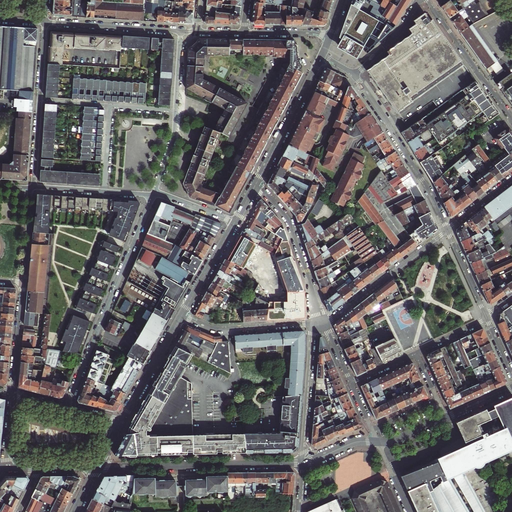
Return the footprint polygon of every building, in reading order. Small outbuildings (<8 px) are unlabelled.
[(86,18),(87,0),(72,0),(72,6),(72,12),(71,17),(81,17),(86,18)] [(87,0),(86,18),(90,18),(94,18),(94,14),(95,0),(87,0)] [(116,15),(117,3),(103,2),(102,0),(95,0),(94,14),(99,14),(108,15),(116,15)] [(147,0),(123,0),(123,3),(117,3),(116,15),(115,20),(129,21),(144,22),(144,20),(145,13),(147,0)] [(156,22),(157,22),(159,0),(147,0),(145,13),(151,14),(155,14),(155,17),(156,19),(156,20),(157,20),(156,22)] [(165,8),(166,1),(159,0),(157,22),(161,23),(164,23),(165,8)] [(321,6),(330,9),(331,7),(332,5),(332,2),(325,0),(318,0),(317,4),(318,5),(319,2),(322,3),(321,6)] [(379,4),(377,3),(369,0),(351,0),(338,37),(341,38),(339,44),(361,52),(364,45),(364,44),(370,28),(372,26),(379,28),(387,20),(383,14),(387,8),(381,5),(380,5),(379,4)] [(383,0),(382,3),(381,5),(387,8),(383,14),(387,20),(379,28),(374,33),(380,39),(380,40),(394,27),(411,0),(401,0),(397,7),(390,2),(391,0),(383,0)] [(450,0),(441,7),(460,33),(486,69),(490,66),(491,65),(467,28),(459,17),(465,13),(463,9),(469,5),(467,2),(470,0),(450,0)] [(491,65),(490,66),(493,70),(497,75),(503,71),(474,28),(502,15),(499,10),(489,16),(480,2),(476,5),(474,1),(475,0),(470,0),(467,2),(469,5),(463,9),(465,13),(459,17),(467,28),(491,65)] [(172,15),(172,8),(173,3),(173,2),(169,2),(166,1),(165,8),(164,23),(168,23),(171,23),(172,15)] [(264,4),(254,2),(254,5),(253,9),(260,10),(262,10),(263,10),(264,10),(264,4)] [(186,4),(177,3),(177,5),(179,5),(178,7),(179,8),(178,24),(182,24),(185,24),(186,12),(186,11),(186,4)] [(194,4),(186,4),(186,11),(186,12),(189,12),(190,10),(193,10),(193,7),(194,4)] [(264,10),(264,25),(273,25),(280,25),(280,13),(267,12),(268,11),(268,4),(264,4),(264,10)] [(177,5),(176,8),(172,8),(172,15),(171,23),(175,24),(178,24),(179,8),(178,7),(179,5),(177,5)] [(230,8),(230,9),(232,9),(235,9),(234,13),(236,13),(236,15),(240,15),(240,11),(241,7),(231,5),(230,8)] [(216,9),(216,7),(211,7),(206,6),(205,13),(204,22),(205,23),(206,25),(210,25),(214,25),(215,10),(216,9)] [(302,8),(292,7),(292,25),(297,25),(302,25),(306,10),(307,8),(302,8)] [(329,14),(329,12),(320,9),(316,8),(315,10),(313,9),(313,12),(312,14),(327,19),(328,17),(329,14)] [(251,22),(253,25),(258,25),(264,25),(264,10),(263,10),(263,12),(260,12),(260,10),(253,9),(251,22)] [(228,25),(230,14),(230,12),(215,10),(214,25),(221,25),(228,25)] [(306,10),(302,25),(305,25),(309,25),(312,14),(313,12),(306,10)] [(416,24),(409,29),(413,34),(397,45),(387,52),(389,56),(367,71),(374,81),(378,86),(382,91),(395,110),(397,114),(413,103),(413,102),(420,97),(417,93),(461,61),(432,19),(430,21),(424,13),(421,15),(421,14),(419,16),(417,17),(418,18),(413,21),(416,24)] [(232,15),(230,14),(228,25),(232,25),(236,25),(239,23),(240,15),(236,15),(232,15)] [(327,19),(312,14),(309,25),(323,25),(325,24),(326,22),(327,19)] [(0,89),(3,90),(6,90),(15,91),(18,91),(33,92),(36,48),(37,29),(31,29),(20,28),(0,26),(0,89)] [(93,34),(76,33),(69,33),(64,33),(64,32),(62,32),(51,31),(50,46),(49,46),(49,48),(48,49),(48,55),(48,58),(47,63),(59,64),(63,64),(63,60),(62,60),(62,51),(64,51),(64,49),(64,48),(59,47),(59,43),(70,43),(70,47),(74,47),(74,46),(79,47),(79,46),(99,47),(99,48),(109,49),(109,47),(117,48),(116,50),(120,50),(120,49),(121,49),(121,47),(122,36),(113,36),(110,36),(110,35),(102,35),(96,34),(96,35),(93,35),(93,34)] [(122,36),(121,47),(129,48),(129,38),(126,37),(126,36),(122,35),(122,36)] [(201,39),(188,51),(187,64),(186,67),(186,76),(185,84),(185,96),(221,110),(217,118),(211,128),(201,125),(198,137),(191,158),(186,172),(183,182),(183,183),(189,197),(197,200),(200,192),(201,189),(200,188),(202,183),(200,182),(216,131),(226,136),(244,99),(220,87),(220,88),(213,85),(214,84),(204,79),(205,60),(206,55),(229,56),(229,55),(230,40),(201,39)] [(372,46),(364,44),(364,45),(371,48),(369,49),(370,50),(380,40),(380,39),(372,46)] [(242,54),(243,40),(237,40),(230,40),(229,55),(231,55),(242,54)] [(295,45),(296,40),(291,40),(277,40),(265,40),(243,40),(242,54),(242,55),(283,56),(283,47),(295,47),(295,45)] [(162,42),(158,42),(157,51),(162,51),(174,52),(174,49),(174,46),(162,45),(162,42)] [(357,54),(360,55),(361,52),(339,44),(338,47),(357,54)] [(248,142),(256,146),(263,149),(264,147),(265,145),(268,139),(271,134),(274,128),(278,120),(282,114),(288,102),(292,95),(295,88),(298,83),(301,77),(303,72),(300,71),(303,66),(301,62),(299,59),(298,53),(298,52),(299,46),(295,45),(295,47),(283,47),(283,56),(282,60),(282,63),(281,69),(278,75),(276,79),(277,79),(254,127),(248,139),(246,143),(248,144),(248,142)] [(417,93),(420,97),(464,65),(461,61),(417,93)] [(47,63),(47,67),(49,67),(49,71),(58,71),(59,64),(47,63)] [(324,69),(322,74),(336,80),(335,83),(344,87),(347,78),(335,73),(329,70),(325,68),(324,69)] [(511,73),(496,84),(509,102),(511,106),(511,73)] [(321,77),(319,81),(334,87),(343,91),(344,87),(335,83),(336,80),(322,74),(321,77)] [(80,79),(73,78),(72,99),(75,99),(76,99),(77,97),(78,97),(80,79)] [(81,100),(83,100),(83,97),(85,97),(86,79),(80,79),(78,97),(78,99),(81,100)] [(106,81),(99,80),(98,98),(98,101),(101,101),(103,101),(103,99),(105,99),(106,81)] [(429,128),(439,143),(477,116),(483,125),(484,124),(499,113),(495,108),(486,95),(476,80),(462,90),(466,96),(426,124),(429,128)] [(110,81),(106,81),(105,99),(105,101),(108,101),(110,102),(110,99),(112,99),(113,82),(110,82),(110,81)] [(332,92),(334,87),(319,81),(318,84),(317,86),(332,93),(332,92)] [(143,84),(139,84),(138,101),(138,104),(141,104),(143,104),(143,101),(145,102),(146,85),(142,84),(143,84)] [(315,89),(314,91),(327,97),(330,98),(332,99),(339,102),(341,97),(332,93),(317,86),(315,89)] [(355,101),(359,98),(351,86),(349,86),(348,86),(345,96),(353,99),(355,101)] [(332,93),(341,97),(342,94),(343,91),(334,87),(332,92),(332,93)] [(33,92),(18,91),(18,99),(13,99),(13,107),(16,107),(16,111),(19,111),(32,112),(32,108),(33,96),(33,92)] [(326,99),(327,97),(314,91),(312,96),(311,99),(326,105),(327,106),(329,100),(326,99)] [(353,99),(345,96),(343,101),(341,107),(355,112),(358,105),(355,101),(353,99)] [(359,98),(355,101),(358,105),(355,112),(356,113),(365,106),(363,103),(359,98)] [(288,145),(308,155),(322,126),(316,124),(326,105),(311,99),(297,126),(290,140),(288,145)] [(339,102),(332,99),(331,101),(329,100),(327,106),(336,110),(338,106),(339,102)] [(356,113),(355,112),(353,118),(352,121),(354,121),(355,118),(358,122),(370,113),(368,109),(365,106),(356,113)] [(85,107),(85,110),(84,110),(84,113),(85,114),(102,115),(104,115),(105,112),(105,110),(102,110),(102,108),(85,107)] [(346,116),(353,118),(355,112),(341,107),(339,113),(336,120),(343,124),(346,116)] [(32,112),(19,111),(18,119),(16,118),(13,151),(29,152),(29,145),(30,132),(30,129),(31,122),(31,118),(32,112)] [(371,114),(370,113),(358,122),(356,123),(352,128),(343,124),(336,120),(333,128),(336,129),(336,128),(349,135),(352,136),(361,133),(367,142),(383,132),(379,125),(376,122),(375,119),(374,118),(371,114)] [(410,127),(401,133),(402,135),(406,141),(407,142),(417,136),(429,128),(426,124),(422,119),(418,122),(421,127),(413,132),(410,127)] [(101,128),(84,127),(84,130),(83,130),(82,133),(84,133),(100,135),(103,135),(103,133),(103,130),(101,130),(101,128)] [(349,135),(336,128),(336,129),(326,149),(328,150),(325,156),(326,157),(322,165),(331,169),(349,135)] [(496,160),(493,163),(502,177),(505,175),(506,174),(507,175),(511,170),(511,131),(509,128),(505,131),(509,136),(498,144),(502,149),(506,153),(496,160)] [(494,139),(498,144),(509,136),(505,131),(505,130),(497,135),(498,136),(494,139)] [(374,142),(376,145),(387,138),(385,135),(383,132),(367,142),(364,144),(368,150),(372,148),(370,144),(374,142)] [(100,135),(84,133),(83,137),(82,137),(82,140),(83,140),(100,141),(102,141),(103,139),(103,137),(100,136),(100,135)] [(417,136),(407,142),(409,145),(410,147),(412,149),(413,152),(423,146),(417,136)] [(379,152),(381,151),(391,144),(389,142),(387,138),(376,145),(372,148),(368,150),(370,153),(377,148),(379,152)] [(248,142),(248,144),(246,143),(243,142),(239,150),(231,165),(232,165),(243,170),(250,173),(251,170),(254,166),(256,162),(256,161),(259,155),(263,149),(256,146),(248,142)] [(391,144),(381,151),(383,154),(374,159),(372,156),(369,158),(374,164),(395,151),(393,148),(391,144)] [(423,146),(413,152),(415,154),(417,157),(430,149),(426,144),(423,146)] [(482,149),(479,144),(473,149),(473,150),(475,148),(478,152),(482,149)] [(318,160),(308,155),(288,145),(287,147),(283,154),(281,157),(292,162),(295,156),(307,163),(306,165),(310,166),(307,171),(313,174),(315,168),(318,160)] [(418,160),(420,162),(433,154),(434,153),(431,148),(430,149),(417,157),(418,160)] [(482,149),(478,152),(485,161),(488,164),(491,168),(488,171),(497,182),(500,180),(503,178),(502,177),(493,163),(482,149)] [(29,152),(13,151),(13,154),(14,155),(14,161),(13,161),(11,166),(6,165),(6,164),(0,163),(0,178),(5,179),(27,181),(28,164),(29,152)] [(360,163),(363,156),(352,151),(329,199),(342,205),(362,164),(360,163)] [(395,151),(374,164),(377,166),(380,170),(385,167),(399,158),(397,155),(395,151)] [(475,151),(468,156),(474,165),(478,162),(480,165),(483,163),(475,151)] [(99,154),(82,153),(82,157),(81,156),(80,160),(82,160),(101,161),(101,159),(101,156),(99,156),(99,154)] [(436,158),(433,154),(420,162),(423,167),(429,177),(433,183),(441,176),(444,173),(446,171),(437,158),(436,158)] [(464,178),(465,180),(478,197),(481,195),(484,192),(477,182),(474,185),(472,182),(471,183),(468,179),(472,176),(471,174),(477,169),(474,165),(468,156),(466,154),(454,164),(459,171),(464,178)] [(43,157),(41,157),(41,161),(39,181),(45,182),(51,182),(56,182),(63,183),(69,183),(74,184),(80,184),(86,185),(92,185),(100,186),(100,174),(51,170),(52,158),(43,157)] [(278,163),(277,165),(286,170),(290,172),(298,176),(304,180),(311,183),(312,181),(313,175),(313,174),(307,171),(292,162),(281,157),(281,158),(278,163)] [(391,167),(393,170),(403,164),(401,161),(399,158),(385,167),(387,170),(391,167)] [(486,173),(482,176),(490,187),(493,185),(497,182),(488,171),(483,163),(480,165),(486,173)] [(403,164),(393,170),(389,172),(392,176),(387,180),(388,182),(407,170),(405,167),(403,164)] [(222,191),(227,193),(237,198),(239,193),(243,186),(247,179),(250,173),(243,170),(232,165),(232,167),(224,180),(218,190),(222,191)] [(285,171),(286,170),(277,165),(277,166),(275,170),(272,174),(286,181),(288,177),(289,175),(289,173),(285,171)] [(388,182),(387,180),(384,175),(380,170),(370,184),(383,201),(406,190),(416,185),(411,177),(407,170),(388,182)] [(319,182),(324,178),(320,173),(315,178),(318,180),(319,182)] [(490,187),(482,176),(480,173),(477,175),(479,178),(478,179),(476,177),(474,178),(477,182),(484,192),(487,190),(490,187)] [(270,179),(281,185),(282,182),(285,183),(283,186),(285,187),(288,182),(286,181),(272,174),(271,176),(270,178),(270,179)] [(478,197),(465,180),(464,178),(461,180),(456,174),(453,176),(454,177),(456,180),(457,182),(460,185),(461,187),(462,189),(463,190),(465,193),(472,202),(475,200),(478,197)] [(437,190),(440,196),(457,182),(456,180),(451,183),(449,181),(454,177),(453,176),(447,180),(445,182),(441,176),(433,183),(437,190)] [(324,188),(325,187),(328,181),(324,178),(319,182),(322,185),(324,188)] [(281,185),(270,179),(269,181),(267,184),(277,196),(282,191),(284,189),(285,187),(283,186),(281,185)] [(292,186),(295,189),(296,191),(297,192),(300,195),(301,195),(302,195),(304,197),(306,198),(306,197),(308,193),(308,192),(300,188),(293,185),(288,182),(285,187),(284,189),(282,191),(277,196),(279,198),(292,186)] [(442,201),(443,203),(454,194),(460,190),(459,189),(457,189),(456,190),(455,188),(460,185),(457,182),(440,196),(440,197),(442,201)] [(308,192),(310,188),(302,184),(300,188),(308,192)] [(383,201),(370,184),(368,188),(380,203),(383,201)] [(420,191),(416,185),(406,190),(409,196),(420,191)] [(291,192),(295,189),(292,186),(279,198),(281,200),(283,202),(291,195),(289,192),(291,192)] [(511,186),(511,187),(484,208),(492,218),(493,220),(511,205),(511,186)] [(472,202),(465,193),(463,195),(460,190),(454,194),(457,198),(458,200),(464,208),(465,207),(470,203),(472,202)] [(227,193),(222,191),(221,193),(211,191),(210,195),(215,197),(232,206),(234,203),(236,199),(237,198),(227,193)] [(393,215),(424,199),(421,192),(420,191),(409,196),(387,207),(393,215)] [(294,198),(291,195),(283,202),(285,204),(287,207),(295,199),(300,195),(297,192),(294,195),(294,198)] [(210,195),(204,193),(201,201),(206,203),(210,195)] [(35,216),(34,232),(46,233),(50,234),(51,224),(52,208),(111,212),(104,230),(110,232),(108,235),(126,242),(134,220),(137,210),(140,204),(138,201),(124,200),(115,199),(106,199),(99,198),(92,198),(85,197),(79,197),(71,196),(64,196),(58,195),(39,194),(37,196),(36,214),(36,216),(35,216)] [(363,194),(357,202),(375,225),(376,224),(385,235),(396,249),(404,244),(408,241),(407,239),(401,243),(384,221),(363,194)] [(454,199),(457,198),(454,194),(443,203),(449,217),(451,217),(464,208),(458,200),(456,202),(454,199)] [(215,197),(210,195),(206,203),(208,204),(211,205),(215,197)] [(211,205),(218,208),(229,212),(231,209),(232,206),(215,197),(211,205)] [(300,211),(301,209),(303,206),(304,202),(306,198),(304,197),(300,204),(299,204),(291,211),(293,214),(295,216),(299,214),(300,211)] [(298,203),(295,199),(287,207),(289,209),(291,211),(299,204),(298,203)] [(427,204),(424,199),(393,215),(401,225),(407,222),(409,221),(405,215),(415,210),(419,217),(429,211),(430,211),(427,204)] [(267,207),(261,200),(258,200),(256,203),(254,207),(256,208),(263,213),(266,211),(265,209),(267,207)] [(323,203),(318,200),(311,212),(316,215),(323,203)] [(148,233),(166,241),(174,217),(172,217),(174,208),(174,207),(175,207),(161,202),(158,210),(148,233)] [(174,217),(166,241),(176,245),(179,247),(186,251),(188,247),(189,247),(191,242),(194,237),(196,233),(189,229),(196,214),(195,214),(194,217),(190,215),(178,210),(174,208),(172,217),(174,217)] [(252,215),(251,217),(262,223),(265,215),(263,213),(256,208),(254,211),(252,215)] [(492,218),(484,208),(481,210),(478,213),(487,225),(493,220),(492,218)] [(272,212),(269,210),(268,211),(267,210),(266,211),(263,213),(265,215),(268,218),(269,219),(271,218),(274,215),(272,212)] [(296,220),(297,222),(301,222),(305,214),(300,211),(299,214),(295,216),(296,220)] [(418,217),(422,225),(419,227),(427,238),(431,235),(437,230),(438,228),(432,216),(429,211),(419,217),(418,217)] [(349,214),(349,213),(344,216),(347,221),(352,218),(349,214)] [(474,216),(470,219),(481,233),(483,236),(485,238),(487,241),(489,244),(492,247),(495,245),(490,238),(492,237),(487,231),(492,227),(495,230),(497,231),(500,229),(497,225),(494,222),(488,226),(487,225),(478,213),(474,216)] [(199,235),(201,231),(206,218),(196,214),(189,229),(196,233),(199,235)] [(271,218),(269,219),(279,227),(283,228),(282,223),(279,220),(274,215),(271,218)] [(511,218),(510,215),(497,225),(500,229),(511,220),(511,218)] [(261,224),(262,223),(251,217),(249,221),(249,222),(255,225),(255,224),(265,229),(266,228),(265,227),(261,224)] [(201,231),(214,238),(219,229),(221,226),(221,224),(221,223),(206,218),(201,231)] [(265,222),(267,223),(265,227),(266,228),(272,232),(282,240),(280,243),(288,240),(285,233),(283,228),(279,227),(269,219),(268,218),(265,222)] [(314,229),(307,219),(304,223),(298,225),(302,236),(305,244),(317,235),(321,232),(323,231),(319,226),(318,226),(314,229)] [(335,222),(339,227),(343,224),(340,219),(335,222)] [(459,238),(460,242),(481,233),(470,219),(468,220),(466,222),(468,225),(473,231),(475,230),(476,232),(475,233),(470,234),(468,228),(469,228),(467,225),(465,223),(456,229),(456,232),(459,238)] [(245,227),(251,231),(251,230),(263,237),(265,234),(262,232),(263,230),(255,225),(249,222),(247,224),(247,225),(245,227)] [(334,231),(339,227),(335,222),(331,226),(334,231)] [(350,264),(353,269),(363,262),(368,259),(370,257),(372,256),(376,253),(358,226),(345,236),(360,258),(350,264)] [(251,230),(251,231),(245,227),(244,230),(243,232),(250,235),(250,236),(255,238),(263,242),(266,239),(263,237),(251,230)] [(419,227),(414,231),(422,241),(425,239),(427,238),(419,227)] [(329,234),(326,229),(323,231),(321,232),(325,237),(329,234)] [(201,236),(199,240),(210,246),(212,243),(214,238),(201,231),(199,235),(201,236)] [(422,241),(414,231),(409,235),(411,238),(417,245),(419,244),(422,241)] [(33,238),(32,243),(45,244),(45,239),(46,233),(34,232),(33,238)] [(242,234),(241,236),(257,245),(274,254),(276,250),(263,242),(255,238),(250,236),(250,235),(243,232),(242,234)] [(282,240),(272,232),(267,239),(279,246),(280,243),(282,240)] [(325,237),(321,232),(317,235),(319,238),(320,240),(325,237)] [(162,256),(168,259),(176,245),(166,241),(148,233),(145,241),(142,247),(155,253),(162,256)] [(462,245),(463,248),(479,241),(479,240),(477,239),(477,240),(476,239),(481,237),(483,236),(481,233),(460,242),(462,245)] [(314,245),(316,244),(315,241),(319,238),(317,235),(305,244),(306,247),(307,250),(314,245)] [(396,249),(385,235),(384,236),(388,240),(387,241),(389,243),(385,245),(389,251),(397,261),(400,259),(402,257),(396,249)] [(243,268),(257,245),(241,236),(236,244),(227,260),(239,266),(242,267),(243,268)] [(209,248),(210,246),(199,240),(194,237),(191,242),(207,251),(209,248)] [(313,269),(314,271),(325,266),(324,263),(328,261),(327,260),(325,257),(330,253),(332,256),(335,261),(338,260),(351,252),(342,238),(327,249),(323,252),(311,261),(312,264),(313,269)] [(411,238),(409,240),(408,241),(404,244),(409,251),(414,248),(417,245),(411,238)] [(479,241),(463,248),(464,251),(466,254),(477,249),(475,245),(477,244),(478,243),(480,242),(481,244),(487,241),(485,238),(482,239),(479,241)] [(120,248),(100,239),(72,305),(74,306),(73,307),(79,310),(80,308),(93,314),(120,248)] [(274,255),(286,291),(286,300),(269,302),(268,303),(267,309),(266,321),(278,320),(304,318),(304,294),(304,287),(290,247),(289,245),(288,240),(280,243),(279,246),(276,250),(274,254),(274,255)] [(191,242),(189,247),(205,255),(206,253),(207,251),(191,242)] [(45,244),(32,243),(29,272),(27,292),(25,312),(39,313),(42,313),(49,244),(45,244)] [(409,251),(404,244),(396,249),(402,257),(406,254),(409,251)] [(481,254),(479,249),(477,249),(466,254),(468,259),(470,263),(492,253),(495,252),(492,247),(489,244),(483,246),(484,248),(486,247),(488,251),(481,254)] [(181,260),(182,257),(186,251),(179,247),(176,245),(168,259),(178,264),(181,260)] [(378,245),(377,246),(391,265),(394,263),(397,261),(389,251),(385,254),(378,245)] [(391,265),(377,246),(376,247),(381,253),(378,256),(381,260),(387,269),(389,267),(391,265)] [(496,266),(500,264),(504,262),(509,260),(511,258),(511,257),(509,253),(504,246),(495,252),(492,253),(494,257),(487,261),(485,260),(482,261),(482,263),(484,265),(492,262),(494,261),(496,266)] [(204,257),(205,255),(189,247),(188,247),(186,251),(202,260),(204,257)] [(311,261),(323,252),(321,250),(318,251),(316,247),(308,253),(309,257),(311,261)] [(181,260),(178,264),(194,274),(199,266),(202,260),(186,251),(182,257),(181,260)] [(494,257),(492,253),(470,263),(472,267),(482,263),(482,261),(485,260),(487,261),(494,257)] [(171,277),(170,279),(181,285),(185,279),(190,282),(194,274),(178,264),(168,259),(162,256),(162,257),(157,264),(155,269),(171,277)] [(381,273),(375,264),(372,260),(370,257),(368,259),(372,266),(369,268),(368,266),(366,267),(368,269),(374,278),(378,276),(381,273)] [(223,261),(222,264),(237,272),(250,279),(253,273),(243,268),(242,267),(240,270),(238,269),(239,266),(227,260),(225,259),(223,261)] [(328,265),(325,266),(314,271),(316,276),(317,280),(333,273),(331,268),(340,263),(338,260),(335,261),(328,265)] [(381,260),(375,264),(381,273),(384,271),(387,269),(381,260)] [(492,262),(484,265),(473,270),(474,273),(475,275),(486,270),(490,268),(494,266),(492,262)] [(235,275),(237,272),(222,264),(220,267),(219,270),(234,278),(242,282),(243,280),(239,278),(239,277),(235,275)] [(495,266),(494,266),(490,268),(493,273),(490,275),(491,276),(495,274),(498,273),(495,266)] [(358,276),(360,274),(356,267),(353,269),(349,271),(352,276),(350,278),(359,290),(362,287),(365,285),(358,276)] [(339,269),(333,273),(317,280),(319,285),(320,289),(330,283),(334,281),(331,277),(340,271),(339,269)] [(374,278),(368,269),(360,274),(358,276),(365,285),(367,284),(373,279),(374,278)] [(216,275),(230,283),(231,280),(233,280),(234,278),(219,270),(218,272),(216,275)] [(486,270),(475,275),(477,280),(479,284),(480,285),(490,280),(491,280),(491,279),(489,277),(486,270)] [(167,286),(159,301),(175,309),(180,299),(190,282),(185,279),(181,285),(170,279),(163,275),(162,278),(165,280),(163,283),(167,286)] [(242,289),(230,283),(216,275),(214,278),(212,281),(227,289),(228,286),(241,292),(242,289)] [(359,290),(350,278),(348,280),(346,278),(344,280),(345,282),(354,294),(357,292),(359,290)] [(379,289),(374,293),(381,309),(382,310),(403,300),(393,278),(385,284),(379,289)] [(497,285),(499,287),(504,295),(507,293),(510,291),(505,285),(501,278),(495,282),(497,285)] [(354,294),(345,282),(339,286),(335,280),(334,281),(330,283),(336,292),(344,302),(350,297),(354,294)] [(491,284),(490,280),(480,285),(481,288),(483,292),(490,289),(494,287),(495,286),(497,285),(495,282),(491,284)] [(215,290),(217,290),(218,289),(220,290),(222,291),(225,292),(226,293),(227,291),(228,291),(229,290),(227,289),(212,281),(210,286),(209,287),(215,290)] [(330,283),(320,289),(322,295),(324,300),(327,299),(328,298),(336,292),(330,283)] [(246,291),(252,295),(255,289),(249,286),(246,291)] [(217,290),(215,290),(209,287),(208,289),(206,291),(221,300),(225,292),(222,291),(220,290),(218,289),(217,290)] [(504,295),(499,287),(495,290),(494,291),(500,299),(502,297),(504,295)] [(500,299),(494,291),(491,293),(490,289),(483,292),(488,304),(490,305),(491,305),(500,299)] [(207,305),(211,307),(215,301),(221,304),(223,301),(221,300),(206,291),(204,296),(201,301),(207,305)] [(328,298),(327,299),(333,310),(341,304),(344,302),(336,292),(328,298)] [(381,309),(374,293),(370,296),(366,299),(373,308),(374,307),(377,310),(379,309),(380,310),(381,309)] [(258,321),(257,309),(259,304),(260,299),(257,297),(253,307),(253,306),(249,306),(250,322),(258,321)] [(250,322),(249,306),(249,301),(243,298),(241,301),(241,302),(241,304),(245,304),(246,310),(242,311),(242,319),(243,322),(250,322)] [(130,302),(125,299),(120,309),(125,312),(130,302)] [(258,321),(266,321),(267,309),(268,303),(260,299),(259,304),(262,304),(262,309),(257,309),(258,321)] [(333,310),(327,299),(324,300),(326,304),(328,311),(329,312),(331,312),(333,310)] [(363,301),(360,304),(367,313),(370,317),(376,313),(373,308),(366,299),(363,301)] [(155,307),(152,313),(147,321),(140,334),(133,346),(127,357),(130,358),(143,364),(146,360),(148,356),(148,355),(150,352),(153,347),(156,342),(165,326),(169,319),(172,313),(174,309),(159,301),(158,302),(160,303),(162,306),(163,307),(162,309),(160,308),(160,309),(155,307)] [(205,309),(207,305),(201,301),(199,301),(197,305),(195,309),(203,313),(205,310),(205,309)] [(362,317),(367,313),(360,304),(356,306),(353,309),(361,324),(363,329),(367,327),(362,317)] [(511,325),(511,304),(509,307),(502,312),(511,324),(511,325)] [(0,312),(14,314),(14,312),(14,308),(0,306),(0,312)] [(194,311),(192,314),(202,318),(203,313),(195,309),(194,311)] [(351,311),(348,313),(355,327),(361,324),(353,309),(351,311)] [(142,317),(147,321),(152,313),(146,310),(142,317)] [(203,313),(202,318),(207,321),(209,321),(211,316),(204,314),(206,310),(205,310),(203,313)] [(14,314),(0,312),(0,317),(2,318),(2,319),(13,320),(13,318),(14,314)] [(24,326),(38,327),(38,324),(38,319),(39,313),(25,312),(25,314),(24,326)] [(502,312),(501,313),(509,324),(511,324),(502,312)] [(346,315),(343,317),(349,329),(352,328),(355,327),(348,313),(346,315)] [(376,313),(370,317),(375,324),(382,320),(378,315),(376,313)] [(509,324),(501,313),(500,320),(499,323),(497,324),(500,331),(509,324)] [(65,344),(62,351),(75,353),(77,353),(80,344),(81,344),(83,338),(86,330),(90,322),(72,314),(60,342),(65,344)] [(349,329),(343,317),(335,323),(335,324),(334,326),(338,335),(348,330),(349,329)] [(110,320),(109,322),(122,328),(124,324),(110,318),(110,320)] [(108,324),(107,326),(120,332),(121,330),(122,328),(109,322),(108,324)] [(132,326),(125,322),(124,324),(122,328),(121,330),(125,332),(132,326)] [(0,330),(12,332),(12,329),(12,326),(0,324),(0,330)] [(511,337),(511,328),(509,324),(500,331),(502,333),(504,340),(506,342),(511,337)] [(186,328),(185,330),(190,333),(198,337),(200,331),(197,330),(194,328),(188,325),(186,328)] [(106,328),(105,330),(118,336),(120,332),(107,326),(106,328)] [(360,331),(359,331),(363,340),(367,339),(369,338),(368,334),(369,333),(367,327),(363,329),(360,331)] [(340,340),(355,333),(357,332),(355,328),(349,332),(348,330),(338,335),(339,337),(340,340)] [(470,343),(471,343),(474,342),(474,341),(475,341),(476,342),(487,337),(485,333),(484,329),(482,329),(470,335),(467,336),(470,343)] [(198,337),(190,333),(185,330),(183,334),(180,338),(179,341),(176,346),(193,354),(231,374),(228,342),(222,342),(218,342),(216,346),(212,344),(204,340),(198,337)] [(204,340),(207,334),(204,332),(200,331),(198,337),(204,340)] [(290,395),(300,394),(301,394),(302,384),(303,370),(304,361),(305,348),(305,340),(304,332),(303,331),(270,333),(247,335),(235,336),(236,353),(253,352),(252,348),(267,347),(267,351),(277,350),(277,346),(286,345),(288,377),(284,378),(285,388),(289,387),(290,395)] [(342,344),(344,349),(359,342),(363,340),(359,331),(357,332),(355,333),(340,340),(342,344)] [(22,339),(22,346),(35,347),(37,336),(36,336),(29,335),(26,335),(23,334),(22,339)] [(204,340),(212,344),(213,341),(214,341),(214,337),(211,336),(207,334),(204,340)] [(11,338),(0,336),(0,343),(10,345),(11,342),(11,338)] [(219,337),(214,337),(214,341),(213,341),(212,344),(216,346),(218,342),(222,342),(222,336),(219,337)] [(464,338),(460,340),(466,353),(469,352),(471,351),(471,350),(471,347),(471,343),(470,343),(467,336),(464,338)] [(376,348),(383,363),(393,358),(403,354),(395,337),(375,346),(376,348)] [(487,337),(476,342),(477,345),(475,345),(471,347),(471,350),(471,351),(477,349),(490,343),(488,340),(487,337)] [(372,350),(367,339),(363,340),(366,347),(368,350),(370,354),(376,367),(380,365),(383,363),(376,348),(372,350)] [(464,368),(471,365),(469,361),(466,353),(460,340),(456,341),(453,343),(464,368)] [(345,352),(347,356),(362,349),(364,348),(363,345),(361,346),(359,342),(344,349),(345,352)] [(491,346),(490,343),(477,349),(478,352),(476,353),(478,356),(480,356),(493,350),(491,346)] [(319,345),(318,355),(329,352),(327,348),(326,344),(319,345)] [(132,433),(134,444),(137,455),(140,454),(149,454),(157,454),(161,454),(176,454),(181,454),(187,454),(187,451),(193,451),(193,447),(195,447),(195,452),(200,452),(204,452),(206,452),(217,452),(220,452),(220,450),(223,449),(223,450),(224,450),(224,452),(226,452),(228,452),(237,452),(244,452),(243,433),(233,434),(206,434),(204,434),(194,434),(178,434),(148,434),(148,430),(182,376),(183,373),(190,360),(193,354),(176,346),(174,350),(168,360),(166,363),(163,369),(147,397),(132,422),(126,434),(132,433)] [(21,352),(21,354),(33,356),(33,352),(40,352),(40,349),(22,347),(21,352)] [(461,385),(464,384),(466,383),(460,370),(456,372),(444,347),(440,349),(444,358),(447,366),(448,367),(449,370),(450,372),(453,379),(454,381),(455,383),(456,385),(457,387),(461,385)] [(48,349),(46,357),(44,364),(44,365),(50,367),(50,366),(56,368),(60,351),(48,349)] [(349,359),(350,363),(364,357),(364,356),(365,356),(362,349),(347,356),(349,359)] [(426,357),(430,365),(444,358),(440,349),(434,352),(427,355),(426,357)] [(98,382),(109,355),(97,350),(86,378),(87,378),(95,381),(98,382)] [(493,350),(480,356),(484,365),(497,359),(495,355),(493,350)] [(318,355),(318,364),(324,365),(324,361),(326,361),(327,364),(333,361),(331,357),(329,352),(318,355)] [(33,356),(21,354),(20,358),(20,362),(34,363),(34,359),(36,360),(41,361),(40,364),(44,364),(46,357),(41,357),(33,356)] [(376,367),(370,354),(365,356),(364,356),(365,358),(366,361),(367,362),(370,369),(373,368),(376,367)] [(352,366),(353,368),(367,362),(366,361),(365,358),(364,356),(364,357),(350,363),(352,366)] [(140,370),(143,364),(130,358),(112,388),(118,392),(120,390),(126,394),(129,389),(134,380),(140,370)] [(431,368),(433,372),(447,366),(444,358),(430,365),(431,368)] [(488,366),(490,371),(500,366),(499,363),(497,359),(484,365),(485,366),(486,366),(488,366)] [(328,370),(335,366),(334,364),(333,361),(327,364),(325,365),(326,370),(328,370)] [(34,363),(20,362),(20,364),(19,374),(25,375),(25,371),(27,371),(27,370),(30,370),(32,370),(37,371),(43,372),(44,365),(44,364),(40,364),(34,363)] [(367,362),(353,368),(354,372),(356,376),(370,369),(367,362)] [(409,377),(417,373),(417,371),(413,364),(410,363),(407,364),(403,366),(408,378),(409,377)] [(324,365),(318,364),(317,370),(317,377),(326,378),(328,378),(327,376),(327,375),(326,370),(325,365),(324,365)] [(40,381),(37,392),(43,394),(49,395),(52,383),(44,381),(44,379),(46,374),(47,374),(48,373),(49,373),(50,367),(44,365),(43,372),(40,381)] [(337,369),(335,366),(328,370),(329,374),(327,375),(327,376),(329,375),(337,371),(337,369)] [(380,377),(377,379),(382,390),(386,388),(388,394),(391,392),(393,391),(392,390),(391,390),(390,390),(389,387),(392,386),(394,390),(394,391),(398,389),(399,389),(399,388),(397,387),(397,388),(395,384),(407,378),(408,378),(403,366),(400,368),(393,371),(386,374),(380,377)] [(435,376),(436,378),(450,372),(449,370),(445,371),(444,369),(448,367),(447,366),(433,372),(435,376)] [(500,366),(490,371),(489,371),(490,375),(493,373),(494,375),(502,371),(501,369),(500,366)] [(478,367),(473,370),(476,377),(481,374),(478,367)] [(22,388),(27,390),(32,370),(30,370),(27,370),(27,371),(25,371),(25,375),(19,374),(17,386),(18,387),(22,388)] [(32,391),(37,392),(40,381),(34,380),(37,371),(32,370),(27,390),(32,391)] [(339,375),(337,371),(329,375),(331,379),(328,380),(329,382),(340,377),(339,375)] [(505,376),(502,371),(494,375),(493,376),(491,377),(492,378),(496,388),(506,384),(507,381),(505,376)] [(450,372),(436,378),(437,381),(439,385),(449,381),(451,380),(453,379),(450,372)] [(492,390),(496,388),(492,378),(489,380),(486,372),(482,374),(490,391),(492,390)] [(411,383),(420,379),(417,373),(409,377),(410,380),(411,383)] [(49,395),(54,396),(57,384),(58,380),(58,379),(59,380),(60,375),(54,374),(52,383),(49,395)] [(487,393),(490,391),(482,374),(481,374),(476,377),(479,382),(479,381),(481,380),(482,382),(479,383),(484,394),(487,393)] [(193,386),(192,382),(182,376),(148,430),(148,434),(178,434),(194,434),(193,397),(193,386)] [(340,377),(329,382),(327,383),(328,389),(329,388),(333,387),(342,383),(341,380),(340,377)] [(93,387),(95,381),(87,378),(86,378),(85,381),(84,383),(93,387)] [(57,384),(54,396),(56,397),(60,398),(62,396),(68,382),(59,380),(58,379),(58,380),(59,381),(58,381),(59,383),(61,383),(61,385),(57,384)] [(377,392),(379,397),(380,398),(384,396),(384,395),(383,394),(382,390),(377,379),(373,381),(369,383),(372,390),(374,393),(377,392)] [(405,386),(413,403),(417,401),(421,399),(415,385),(422,382),(420,379),(411,383),(405,386)] [(440,388),(442,392),(452,387),(456,385),(455,383),(451,384),(449,381),(439,385),(440,388)] [(428,396),(422,382),(415,385),(421,399),(424,398),(428,396)] [(93,387),(84,383),(83,386),(82,389),(91,392),(93,387)] [(331,394),(335,392),(345,388),(344,386),(342,383),(333,387),(334,389),(328,391),(329,395),(331,394)] [(362,389),(364,393),(372,390),(369,383),(361,386),(362,389)] [(479,383),(467,388),(472,399),(479,396),(484,394),(479,383)] [(109,397),(121,403),(125,397),(126,394),(120,390),(118,392),(112,388),(103,384),(99,390),(99,391),(103,393),(109,397)] [(463,390),(461,385),(457,387),(459,393),(464,403),(465,402),(472,399),(467,388),(463,390)] [(398,389),(406,406),(409,405),(413,403),(405,386),(404,386),(400,388),(399,389),(398,389)] [(452,387),(442,392),(444,395),(445,399),(450,397),(453,395),(455,394),(452,387)] [(330,401),(333,400),(347,393),(346,391),(345,388),(335,392),(336,394),(332,396),(331,394),(329,395),(329,396),(330,401)] [(79,403),(88,405),(94,393),(91,392),(82,389),(78,400),(78,401),(79,403)] [(391,392),(398,410),(402,408),(406,406),(398,389),(394,391),(393,391),(391,392)] [(367,400),(375,396),(374,393),(372,390),(364,393),(365,397),(367,400)] [(97,402),(103,393),(99,391),(97,393),(95,392),(94,393),(88,405),(92,406),(95,407),(98,402),(97,402)] [(395,411),(398,410),(391,392),(388,394),(385,395),(384,395),(384,396),(391,413),(395,411)] [(99,407),(102,408),(109,397),(103,393),(97,402),(98,402),(95,407),(99,407)] [(333,400),(336,407),(350,400),(349,397),(347,393),(333,400)] [(450,409),(464,403),(459,393),(455,394),(453,395),(454,398),(451,399),(450,397),(445,399),(448,404),(450,409)] [(243,433),(244,452),(247,451),(261,451),(271,451),(279,451),(291,450),(292,450),(294,450),(295,449),(296,448),(296,447),(296,441),(297,430),(298,414),(299,403),(299,400),(300,394),(290,395),(285,396),(284,400),(282,399),(279,432),(243,433)] [(368,403),(370,406),(377,403),(378,403),(376,398),(375,396),(367,400),(368,403)] [(377,397),(376,398),(378,403),(379,406),(384,416),(388,414),(391,413),(384,396),(380,398),(379,397),(377,397)] [(121,403),(109,397),(102,408),(114,411),(117,410),(119,407),(121,403)] [(511,397),(493,406),(490,407),(486,409),(456,422),(466,445),(467,448),(446,460),(445,459),(439,461),(447,479),(451,478),(455,476),(457,475),(456,471),(457,471),(474,463),(474,462),(476,466),(509,451),(508,447),(511,444),(511,397)] [(338,414),(353,407),(352,404),(350,400),(336,407),(334,408),(332,408),(335,415),(336,414),(338,414)] [(378,405),(377,403),(370,406),(376,420),(380,418),(384,416),(379,406),(377,407),(376,406),(378,405)] [(314,416),(332,408),(332,407),(331,405),(329,406),(324,408),(322,404),(321,405),(314,408),(314,412),(314,416)] [(355,411),(353,407),(338,414),(338,416),(340,419),(341,421),(349,418),(357,414),(355,411)] [(335,415),(332,408),(314,416),(313,420),(313,424),(318,422),(321,421),(323,420),(324,420),(326,419),(330,417),(334,416),(335,415)] [(334,416),(335,419),(332,421),(339,436),(343,434),(346,433),(341,421),(340,419),(338,416),(338,414),(336,414),(335,415),(334,416)] [(362,426),(357,414),(349,418),(354,430),(358,428),(362,426)] [(331,426),(328,428),(333,439),(336,438),(339,436),(332,421),(335,419),(334,416),(330,417),(331,419),(327,421),(329,424),(331,426)] [(354,430),(349,418),(341,421),(346,433),(350,431),(354,430)] [(315,447),(327,442),(322,431),(320,432),(321,436),(320,436),(320,435),(317,436),(318,433),(318,428),(320,427),(319,425),(318,422),(313,424),(312,433),(311,445),(315,447)] [(322,431),(327,442),(330,440),(333,439),(328,428),(325,429),(325,426),(323,423),(319,425),(320,427),(322,431)] [(123,439),(118,449),(115,455),(125,455),(137,455),(134,444),(132,433),(126,434),(123,439)] [(416,511),(470,511),(451,478),(447,479),(439,461),(413,471),(405,474),(401,476),(416,511)] [(470,511),(480,511),(457,471),(456,471),(457,475),(455,476),(451,478),(470,511)] [(294,472),(274,472),(274,486),(276,486),(276,483),(286,482),(286,481),(294,482),(295,478),(295,474),(294,473),(294,472)] [(235,473),(228,473),(228,476),(228,486),(245,486),(245,479),(243,479),(243,473),(235,473)] [(255,487),(255,473),(252,473),(248,473),(248,480),(250,480),(250,489),(252,489),(252,493),(248,493),(248,489),(245,489),(245,497),(255,497),(255,490),(255,487)] [(263,473),(260,473),(260,478),(262,478),(262,483),(263,483),(263,485),(265,485),(265,486),(266,486),(266,483),(268,483),(268,473),(266,473),(263,473)] [(134,475),(129,475),(103,476),(100,483),(96,491),(108,497),(111,499),(114,500),(119,490),(124,493),(131,497),(134,475)] [(7,493),(8,494),(17,477),(10,477),(5,476),(4,478),(0,482),(0,486),(6,492),(7,493)] [(50,482),(56,485),(61,488),(67,476),(59,477),(50,477),(50,482)] [(70,476),(67,476),(61,488),(64,489),(67,483),(69,484),(66,490),(73,493),(77,486),(80,480),(79,479),(74,476),(70,476)] [(206,476),(206,479),(186,480),(187,496),(207,495),(207,492),(228,492),(228,486),(228,476),(222,476),(208,476),(206,476)] [(29,480),(27,477),(25,477),(20,477),(17,477),(8,494),(13,496),(17,490),(20,492),(18,494),(21,495),(29,480)] [(38,483),(48,488),(48,489),(52,491),(51,492),(52,493),(54,490),(55,488),(56,485),(50,482),(50,477),(43,477),(42,477),(41,477),(39,480),(38,483)] [(134,487),(136,489),(134,493),(155,493),(155,496),(176,496),(176,480),(156,480),(156,477),(154,477),(146,478),(145,483),(141,483),(142,478),(136,478),(134,487)] [(356,490),(353,491),(352,494),(351,498),(357,511),(369,511),(365,502),(367,497),(377,493),(382,495),(389,511),(400,511),(399,509),(398,507),(396,502),(395,500),(392,494),(392,492),(387,482),(383,481),(379,479),(376,481),(359,489),(356,490)] [(48,488),(38,483),(38,484),(37,485),(36,487),(35,489),(42,492),(51,496),(52,493),(51,492),(52,491),(48,489),(48,488)] [(72,496),(73,493),(66,490),(64,489),(61,488),(56,485),(55,488),(60,491),(59,493),(70,499),(72,496)] [(58,496),(57,499),(68,504),(69,501),(70,499),(59,493),(54,490),(52,493),(57,495),(58,496)] [(110,507),(114,500),(111,499),(109,502),(106,501),(105,501),(107,497),(107,498),(108,497),(96,491),(94,495),(92,498),(110,507)] [(9,503),(8,505),(14,508),(17,503),(19,499),(17,498),(13,496),(8,494),(7,493),(6,492),(5,495),(6,497),(9,498),(8,502),(9,503)] [(42,509),(47,511),(63,511),(65,510),(66,507),(68,504),(57,499),(51,496),(42,492),(41,493),(38,492),(38,493),(34,492),(33,494),(31,497),(32,497),(31,499),(30,501),(37,504),(39,505),(38,508),(40,508),(42,509)] [(112,511),(114,509),(110,507),(92,498),(89,504),(87,509),(93,511),(112,511)] [(324,504),(320,506),(312,510),(309,511),(306,511),(344,511),(341,511),(335,499),(328,502),(324,504)] [(129,511),(130,504),(119,502),(117,502),(114,500),(110,507),(114,509),(112,511),(129,511)] [(29,503),(28,505),(34,508),(36,509),(38,511),(40,508),(38,508),(39,505),(37,504),(30,501),(29,503)] [(4,503),(0,511),(2,511),(12,511),(13,511),(7,508),(8,505),(7,504),(4,503)]
